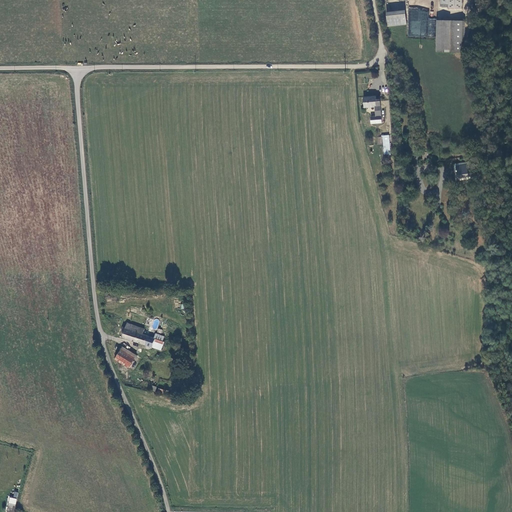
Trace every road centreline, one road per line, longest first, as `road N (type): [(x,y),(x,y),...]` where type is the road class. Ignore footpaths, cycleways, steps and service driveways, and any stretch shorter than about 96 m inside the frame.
road 1 (unclassified): [(77,67),(97,318),(170,511)]
road 2 (unclassified): [(372,0),(381,50),(360,66),(77,67)]
